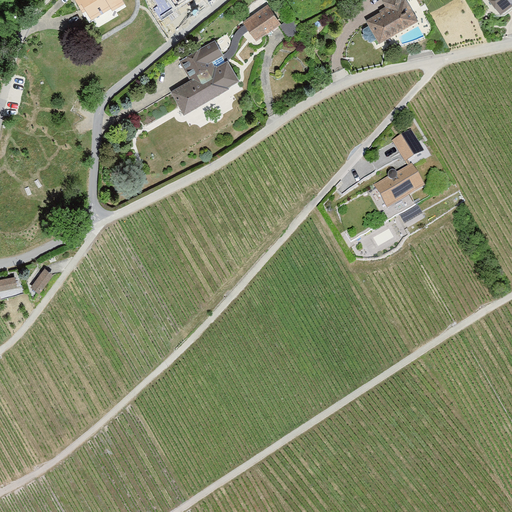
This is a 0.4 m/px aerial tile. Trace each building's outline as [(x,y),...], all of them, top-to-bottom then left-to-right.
[(116,0),(70,0),(83,23),(118,3),(116,0)] [(402,0),(377,0),(384,11),(363,22),(375,44),(415,22),(402,0)] [(511,4),(511,0),(484,0),(498,16),(511,4)] [(264,6),(240,22),(252,40),(276,24),(264,6)] [(289,19),(277,26),(285,41),(297,34),(289,19)] [(211,45),(180,63),(190,80),(168,92),(181,115),(194,108),(196,111),(215,100),(213,96),(236,83),(224,62),(212,68),(208,61),(217,56),(211,45)] [(410,135),(391,145),(401,165),(421,154),(410,135)] [(410,166),(371,186),(384,209),(422,189),(410,166)] [(48,275),(38,269),(26,288),(35,294),(48,275)] [(10,277),(0,279),(0,291),(13,288),(10,277)]
